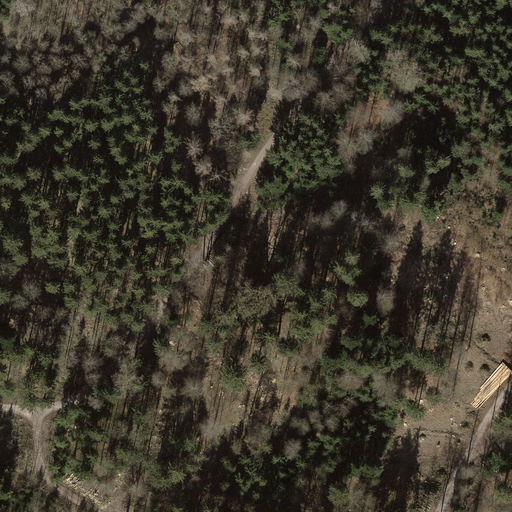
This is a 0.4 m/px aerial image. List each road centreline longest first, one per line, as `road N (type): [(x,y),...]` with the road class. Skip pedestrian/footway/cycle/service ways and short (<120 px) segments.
road 1 (track): [(0,407),(74,400),(117,366),(286,120),(345,44),(393,0)]
road 2 (track): [(206,0),(164,42),(74,99),(33,104),(0,91)]
road 3 (track): [(440,511),(511,386)]
road 4 (track): [(21,409),(35,418),(49,481),(96,511)]
